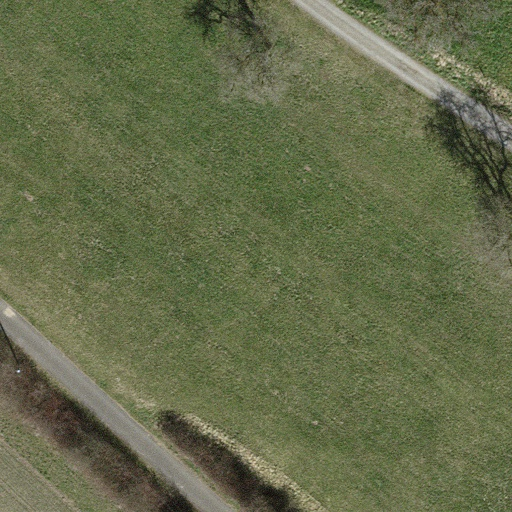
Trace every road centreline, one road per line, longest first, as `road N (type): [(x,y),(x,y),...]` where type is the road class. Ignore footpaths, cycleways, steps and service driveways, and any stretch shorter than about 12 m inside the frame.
road 1 (track): [(0,318),(216,511)]
road 2 (track): [(312,0),(511,136)]
